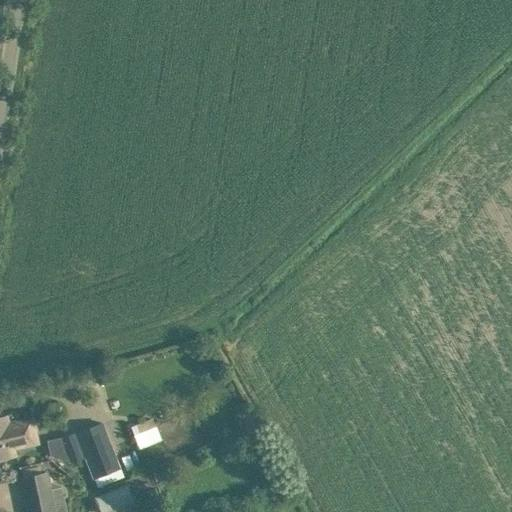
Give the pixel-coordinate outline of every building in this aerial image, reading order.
[(9,415),(0,417),(0,459),(17,456),(15,450),(39,444),(33,416),(10,421),(9,415)] [(161,439),(153,419),(136,425),(138,433),(134,434),(139,449),(161,439)] [(85,458),(93,479),(120,469),(103,421),(47,442),(49,455),(71,463),(85,458)] [(66,511),(61,487),(49,490),(45,473),(21,478),(27,511),(66,511)] [(102,511),(133,499),(127,485),(95,498),(101,511),(102,511)]
